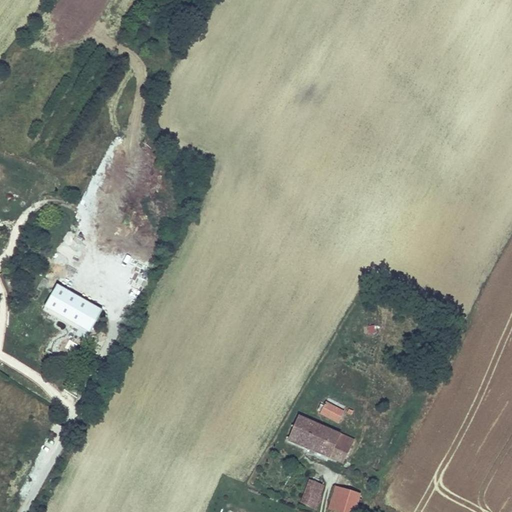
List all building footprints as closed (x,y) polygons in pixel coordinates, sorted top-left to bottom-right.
[(103,308),(58,283),(46,306),(90,331),(103,308)] [(343,412),(326,404),(325,406),(321,404),(318,409),(323,411),(321,415),(338,422),(343,412)] [(336,428),(301,413),(289,440),(345,464),(357,437),(336,428)] [(317,508),(325,484),(311,479),(303,503),(317,508)] [(343,511),(355,511),(361,491),(336,485),(330,508),(343,511)]
